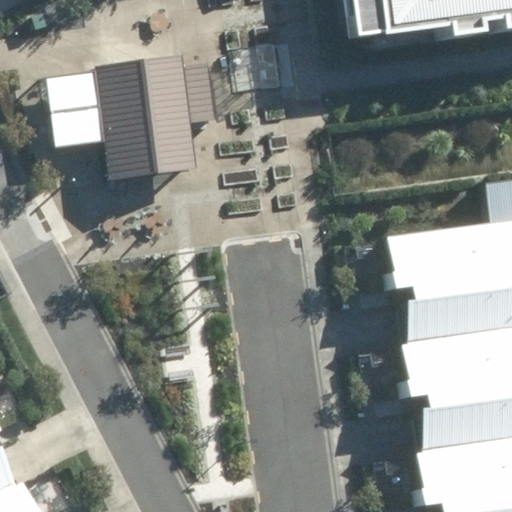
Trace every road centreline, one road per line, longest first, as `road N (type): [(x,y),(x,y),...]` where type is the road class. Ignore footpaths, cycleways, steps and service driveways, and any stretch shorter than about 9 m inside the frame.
road 1 (residential): [(173,511),(0,177)]
road 2 (residential): [(260,238),(298,511)]
